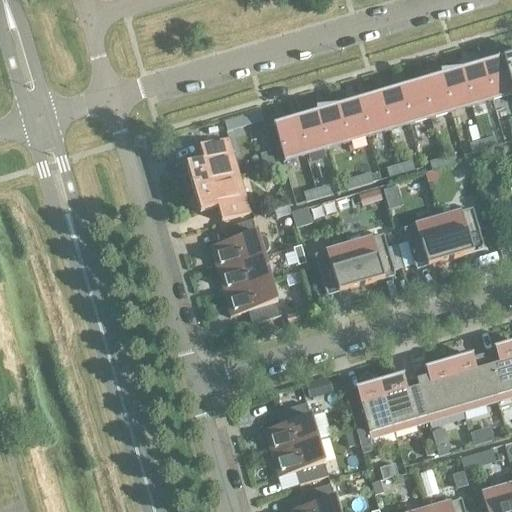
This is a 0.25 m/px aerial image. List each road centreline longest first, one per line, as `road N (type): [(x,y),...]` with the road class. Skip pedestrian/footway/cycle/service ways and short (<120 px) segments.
road 1 (tertiary): [(41,126),(154,511)]
road 2 (residential): [(113,104),(465,0)]
road 3 (residential): [(197,387),(511,294)]
road 4 (residential): [(197,387),(113,104)]
road 5 (tertiary): [(3,0),(41,126)]
road 6 (residential): [(234,511),(197,387)]
